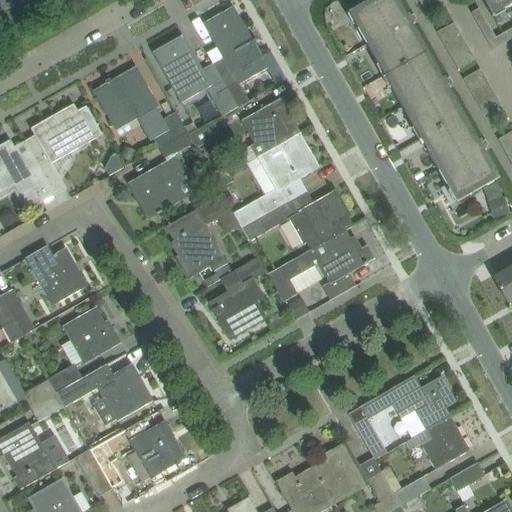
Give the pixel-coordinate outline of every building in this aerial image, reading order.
[(407,16),(397,0),(370,0),(348,13),(384,77),(427,52),(412,26),(414,24),(409,15),(407,16)] [(418,0),(423,9),(439,0),(418,0)] [(511,0),(481,0),(492,18),(511,6),(511,0)] [(223,59),(213,64),(238,108),(247,102),(232,75),(260,58),(262,58),(261,57),(253,43),(257,41),(256,39),(247,44),(244,38),(249,35),(233,8),(203,25),(223,59)] [(479,9),(478,9),(471,14),(492,50),(511,39),(511,28),(495,38),(479,9)] [(475,60),(454,23),(437,33),(437,34),(439,33),(455,61),(453,62),(458,70),(475,60)] [(182,37),(153,53),(163,71),(181,104),(206,90),(222,117),(238,108),(213,64),(203,70),(202,71),(182,37)] [(463,115),(461,112),(448,89),(450,88),(445,78),(443,79),(427,52),(384,77),(420,140),(463,115)] [(262,58),(260,58),(265,67),(267,69),(276,64),(269,53),(261,57),(262,58)] [(94,91),(93,92),(103,109),(114,128),(139,114),(153,139),(158,149),(187,132),(176,114),(163,122),(156,109),(158,108),(145,85),(136,68),(135,68),(136,70),(118,81),(118,80),(117,81),(119,84),(113,87),(109,80),(105,82),(106,85),(94,92),(94,91)] [(484,117),(501,107),(480,70),(463,79),(464,80),(465,79),(481,108),(479,108),(484,117)] [(265,108),(247,118),(261,141),(250,147),(257,158),(258,158),(291,139),(291,138),(286,130),(297,124),(282,99),(265,108)] [(39,170),(41,173),(41,172),(55,197),(66,190),(52,164),(102,136),(86,108),(78,112),(74,106),(52,118),(53,120),(33,131),(32,129),(31,130),(34,137),(24,143),(40,170),(39,170)] [(463,115),(420,140),(456,203),(499,179),(484,152),(486,151),(480,141),(478,142),(463,115)] [(196,149),(221,135),(213,122),(189,136),(196,149)] [(193,143),(187,132),(158,149),(165,160),(174,155),(193,143)] [(511,132),(498,140),(498,141),(500,140),(511,161),(511,132)] [(264,196),(233,214),(239,225),(241,228),(287,203),(280,191),(298,180),(301,178),(319,168),(304,142),(301,144),(297,135),(291,138),(291,139),(258,158),(263,167),(276,189),(264,196)] [(41,173),(39,170),(29,175),(10,142),(0,147),(0,193),(28,177),(43,204),(55,197),(41,172),(41,173)] [(196,193),(187,179),(175,157),(166,163),(128,185),(137,201),(139,200),(150,219),(157,215),(157,216),(162,213),(161,212),(183,200),(196,193)] [(211,175),(215,182),(228,175),(224,168),(211,175)] [(232,182),(228,175),(215,182),(220,190),(232,182)] [(265,233),(288,220),(303,245),(306,243),(311,250),(322,245),(345,232),(340,223),(350,217),(336,191),(302,210),(301,210),(302,212),(295,217),(287,203),(241,228),(250,243),(265,233)] [(222,195),(166,227),(174,242),(171,244),(178,257),(182,263),(179,265),(188,280),(199,274),(211,267),(215,275),(203,282),(206,288),(221,280),(234,273),(225,258),(224,259),(205,227),(218,219),(232,211),(230,209),(222,195)] [(345,232),(322,245),(311,250),(268,274),(284,302),(296,295),(289,281),(314,267),(312,264),(316,262),(329,285),(323,289),(330,301),(351,289),(344,277),(364,266),(364,267),(368,265),(368,264),(374,260),(367,246),(361,249),(355,237),(350,240),(345,232)] [(25,260),(52,306),(87,287),(79,273),(78,273),(65,251),(56,256),(56,255),(53,256),(47,247),(25,260)] [(228,293),(209,304),(213,310),(216,317),(217,317),(230,340),(266,319),(256,302),(262,298),(252,280),(267,272),(259,259),(234,273),(221,280),(228,293)] [(511,300),(511,266),(492,278),(507,304),(511,300)] [(12,291),(1,297),(23,335),(34,329),(12,291)] [(24,337),(23,335),(1,297),(0,297),(0,323),(12,344),(24,337)] [(299,300),(287,307),(295,321),(306,314),(299,300)] [(108,330),(104,324),(95,309),(63,328),(84,364),(120,344),(111,329),(108,330)] [(0,363),(0,412),(17,403),(16,402),(24,398),(30,408),(56,393),(48,379),(23,393),(5,361),(0,363)] [(82,378),(74,364),(48,379),(56,393),(82,378)] [(82,378),(56,393),(64,407),(98,388),(117,422),(153,402),(144,385),(141,387),(137,380),(140,378),(132,365),(113,376),(107,365),(82,379),(82,378)] [(378,397),(360,407),(367,421),(368,420),(383,412),(393,406),(395,411),(400,419),(415,411),(417,415),(426,431),(450,417),(445,409),(456,403),(441,377),(421,389),(414,377),(378,397)] [(38,422),(64,407),(56,393),(30,408),(38,422)] [(470,451),(450,417),(426,431),(416,437),(421,446),(436,471),(452,461),(470,451)] [(124,432),(151,479),(177,464),(177,465),(181,463),(180,462),(186,459),(165,422),(147,432),(141,422),(124,432)] [(19,491),(56,471),(29,423),(0,440),(0,457),(1,459),(4,457),(16,478),(13,480),(19,491)] [(326,461),(314,468),(330,496),(333,500),(367,481),(370,486),(380,504),(373,508),(375,511),(391,511),(400,507),(393,495),(381,472),(374,461),(373,459),(359,467),(356,461),(346,443),(330,453),(332,457),(326,461)] [(101,445),(90,451),(111,489),(122,483),(101,445)] [(90,451),(76,459),(97,497),(111,489),(90,451)] [(457,492),(484,476),(477,463),(450,479),(457,492)] [(292,474),(276,483),(292,511),(290,511),(311,511),(333,500),(330,496),(314,468),(295,479),(292,474)] [(419,496),(431,490),(424,477),(393,495),(400,507),(419,496)] [(80,511),(62,481),(46,490),(29,500),(36,511),(80,511)] [(419,496),(400,507),(403,511),(418,511),(417,510),(424,506),(419,496)] [(274,511),(273,509),(266,511),(255,511),(249,499),(233,508),(234,511),(274,511)] [(487,511),(511,511),(511,510),(506,501),(489,511),(487,511)]
